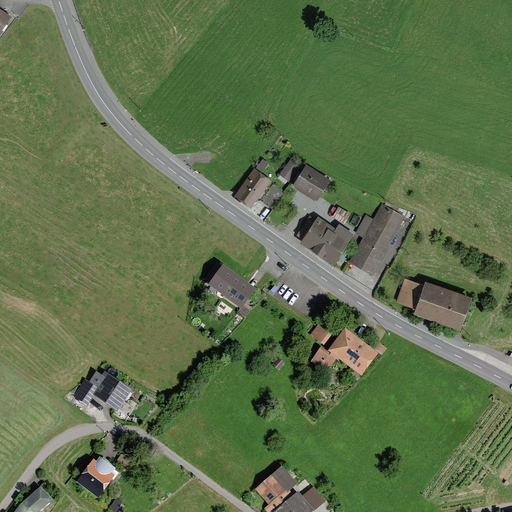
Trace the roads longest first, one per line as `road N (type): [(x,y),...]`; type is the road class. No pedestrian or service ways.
road 1 (primary): [(59,0),(104,102),(148,147),(348,293),(511,383)]
road 2 (residential): [(248,511),(149,436),(116,428),(57,441),(0,510)]
